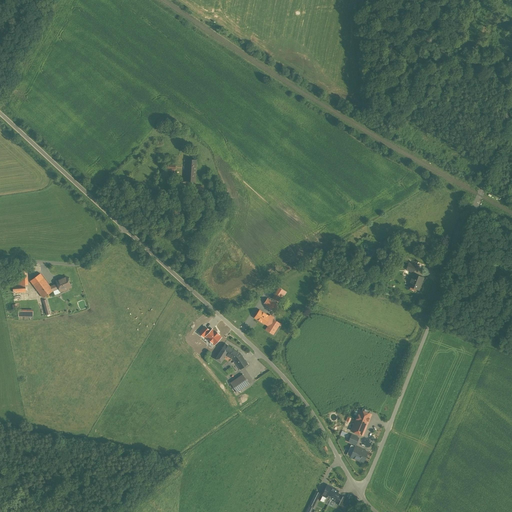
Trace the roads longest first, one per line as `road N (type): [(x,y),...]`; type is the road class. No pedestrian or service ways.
road 1 (residential): [(362,494),(511,101)]
road 2 (unclassified): [(123,227),(285,378),(362,494)]
road 3 (unclassified): [(0,112),(123,227)]
road 4 (unclassified): [(0,260),(79,264),(123,227)]
